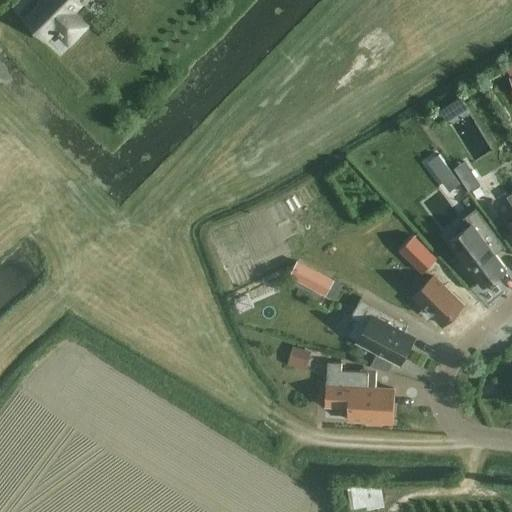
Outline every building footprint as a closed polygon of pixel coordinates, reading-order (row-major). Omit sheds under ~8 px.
[(41,0),(40,1),(42,3),(25,20),(45,39),(46,38),(43,36),(52,27),(68,43),(86,26),(71,11),(78,4),(79,5),(80,4),(75,0),(41,0)] [(436,172),(446,164),(439,154),(428,162),(436,172)] [(470,171),(460,177),(468,191),(478,185),(470,171)] [(455,175),(447,182),(456,194),(464,187),(455,175)] [(444,226),(458,218),(442,192),(429,201),(444,226)] [(465,218),(470,225),(448,242),(482,287),(506,269),(495,254),(503,248),(504,249),(505,248),(475,208),(463,218),(463,219),(465,218)] [(333,281),(297,262),(289,276),(325,295),(333,281)] [(462,306),(433,276),(413,295),(443,325),(462,306)] [(357,342),(400,364),(414,338),(403,332),(407,324),(360,299),(351,316),(366,324),(357,342)] [(294,344),(288,362),(301,366),(306,348),(294,344)] [(381,421),(393,422),(394,389),(367,387),(368,371),(341,370),(341,362),(328,362),(325,405),(348,407),(348,420),(367,421),(367,424),(380,424),(381,421)] [(383,505),(379,486),(352,491),(356,511),(383,505)]
